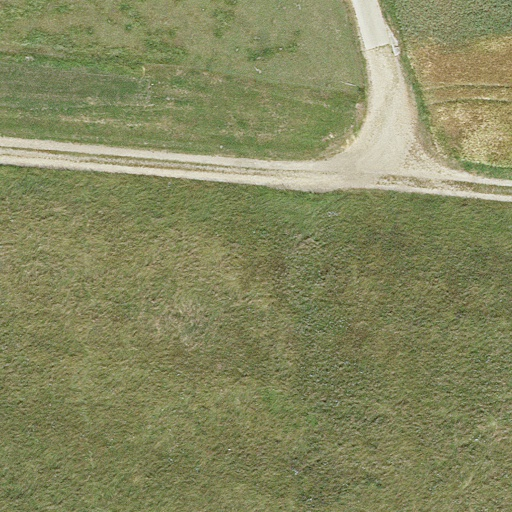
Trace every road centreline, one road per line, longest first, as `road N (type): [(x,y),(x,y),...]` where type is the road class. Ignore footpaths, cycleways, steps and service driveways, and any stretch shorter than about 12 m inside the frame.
road 1 (track): [(361,0),(383,94),(374,142),(318,177),(0,156)]
road 2 (track): [(318,177),(511,193)]
